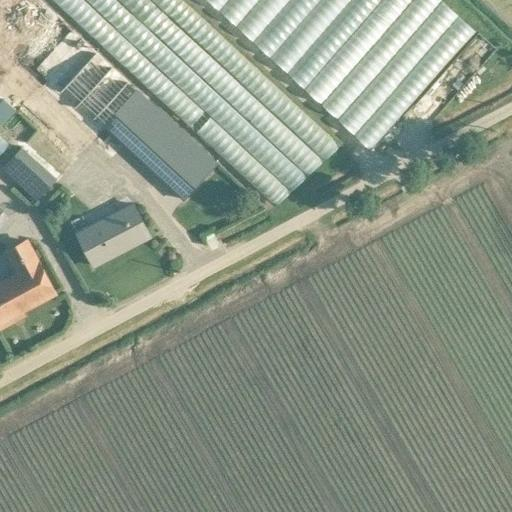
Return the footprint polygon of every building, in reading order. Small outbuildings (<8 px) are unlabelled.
[(209,154),(42,0),(0,0),(0,55),(103,151),(121,131),(181,186),(209,154)] [(493,38),(450,0),(203,0),(366,143),(412,92),(430,108),(493,38)] [(0,164),(36,197),(80,148),(0,75),(0,206),(1,206),(0,205),(0,164)] [(146,237),(128,201),(70,230),(88,267),(146,237)] [(0,281),(0,325),(63,290),(32,234),(2,250),(15,273),(0,281)]
